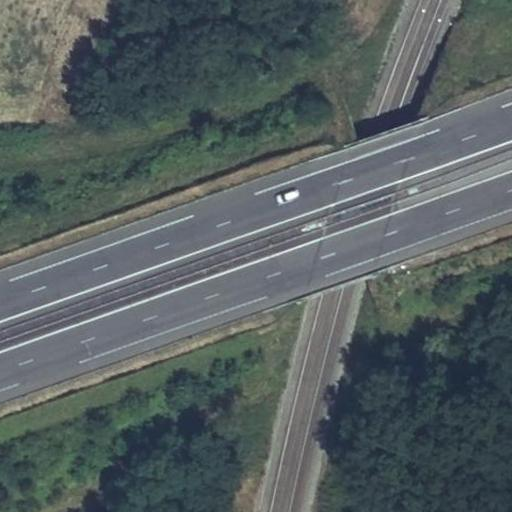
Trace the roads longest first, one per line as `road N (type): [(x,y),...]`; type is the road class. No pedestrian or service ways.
road 1 (motorway): [(0,371),(511,189)]
road 2 (motorway): [(511,122),(0,303)]
